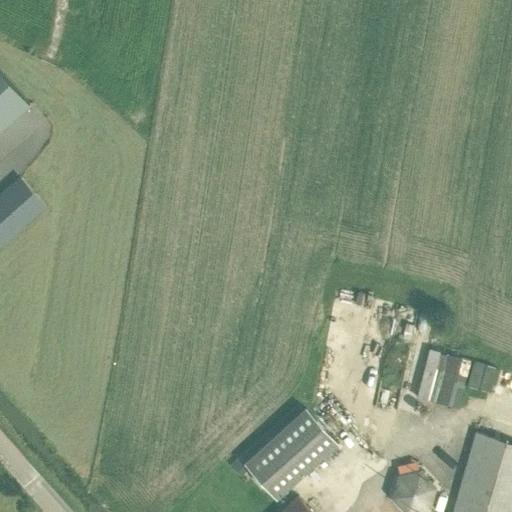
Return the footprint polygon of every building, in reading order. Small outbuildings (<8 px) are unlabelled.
[(0,69),(0,130),(30,103),(0,69)] [(0,193),(0,245),(46,205),(20,176),(0,193)] [(440,351),(430,348),(418,396),(427,399),(440,352),(440,351)] [(474,359),(469,383),(493,388),(497,364),(474,359)] [(245,461),(249,466),(278,497),(338,442),(306,407),(245,461)] [(511,511),(511,441),(476,431),(453,511),(511,511)] [(400,476),(393,496),(408,511),(429,507),(435,486),(420,470),(400,476)] [(314,511),(299,495),(279,511),(314,511)]
